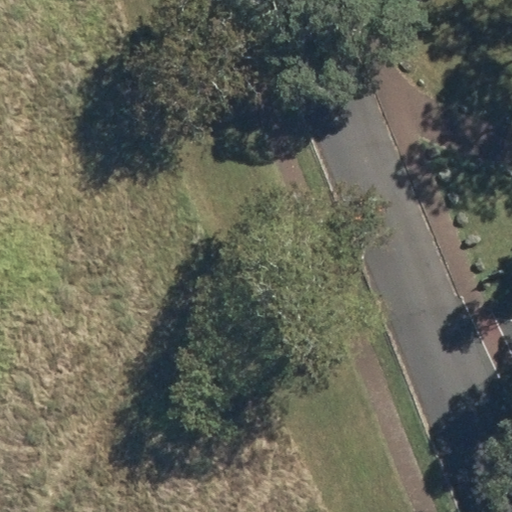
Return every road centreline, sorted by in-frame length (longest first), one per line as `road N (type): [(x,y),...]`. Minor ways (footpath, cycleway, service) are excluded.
road 1 (unclassified): [(334,125),(445,373)]
road 2 (unclassified): [(445,373),(506,511)]
road 3 (unclassified): [(334,125),(292,0)]
